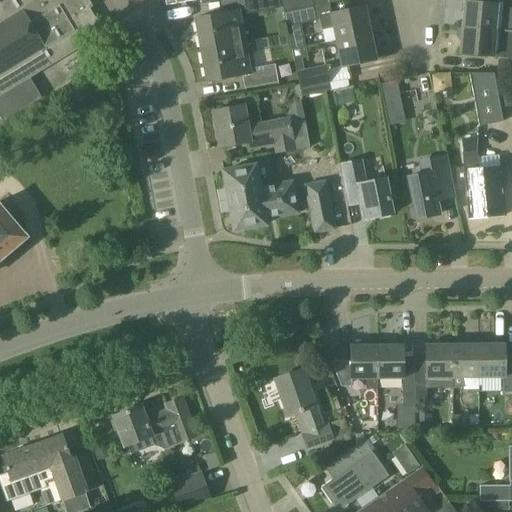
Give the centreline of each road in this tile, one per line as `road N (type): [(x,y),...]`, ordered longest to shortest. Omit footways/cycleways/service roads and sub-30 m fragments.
road 1 (tertiary): [(197,292),(511,280)]
road 2 (tertiary): [(197,292),(160,66),(122,0)]
road 3 (residential): [(203,353),(0,427)]
road 4 (tertiary): [(0,348),(62,322),(197,292)]
road 5 (unclassified): [(261,511),(203,353)]
